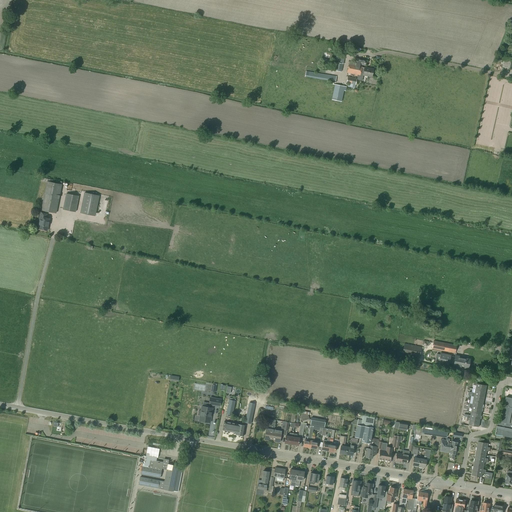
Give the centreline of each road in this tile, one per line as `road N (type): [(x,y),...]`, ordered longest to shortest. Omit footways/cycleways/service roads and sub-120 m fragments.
road 1 (tertiary): [(437,482),(0,404)]
road 2 (residential): [(462,486),(469,441),(492,424),(500,382),(511,382)]
